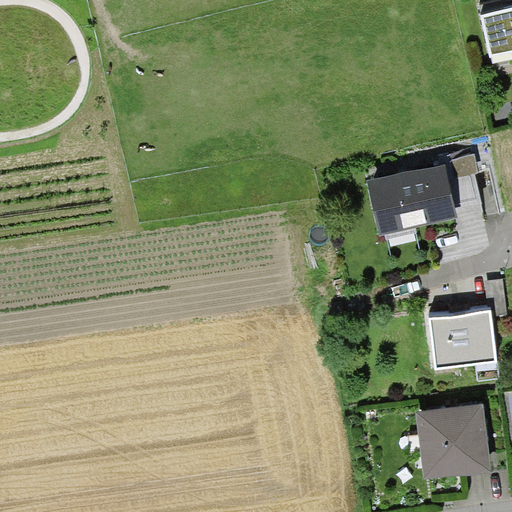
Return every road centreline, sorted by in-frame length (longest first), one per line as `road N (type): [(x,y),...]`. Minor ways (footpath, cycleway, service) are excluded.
road 1 (track): [(0,136),(43,130),(82,90),(84,55),(71,25),(30,0)]
road 2 (residential): [(350,301),(511,250)]
